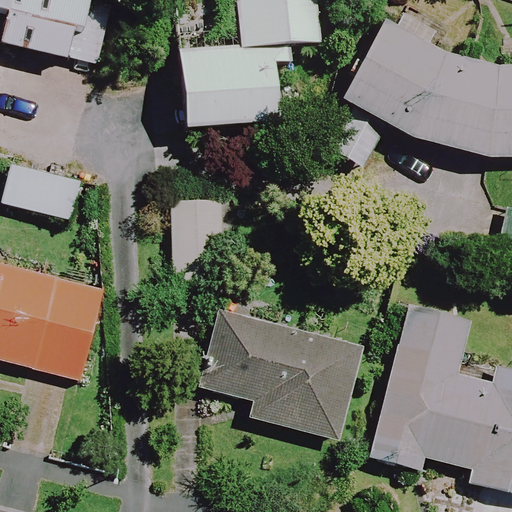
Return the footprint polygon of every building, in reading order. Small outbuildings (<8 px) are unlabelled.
[(85,0),(0,0),(0,21),(1,22),(0,27),(0,53),(67,71),(85,0)] [(231,0),(234,58),(173,61),(177,139),(275,134),(271,57),(316,54),(313,0),(231,0)] [(340,113),(401,153),(479,169),(511,168),(511,71),(440,59),(381,30),(340,113)] [(73,190),(5,173),(0,193),(0,212),(63,229),(73,190)] [(217,290),(217,209),(164,209),(164,290),(217,290)] [(96,298),(0,273),(0,369),(73,388),(96,298)] [(464,329),(403,314),(365,466),(415,478),(418,466),(466,478),(463,491),(511,503),(511,379),(494,375),(489,394),(450,384),(464,329)] [(357,351),(220,317),(200,397),(253,410),(248,429),(333,450),(357,351)]
